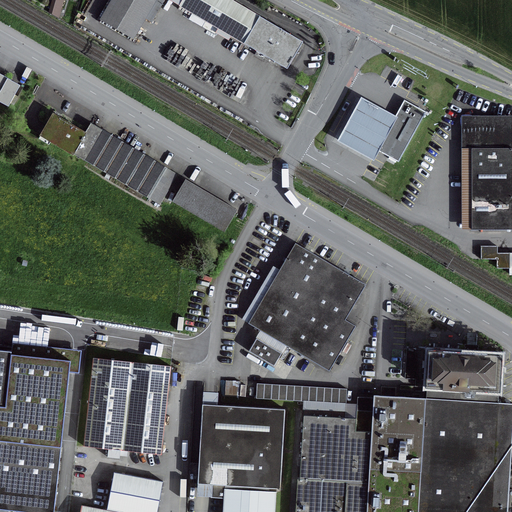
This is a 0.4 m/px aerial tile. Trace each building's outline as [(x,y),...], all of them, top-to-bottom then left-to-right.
[(155,0),(111,0),(100,20),(132,39),(155,0)] [(229,0),(181,0),(178,6),(261,55),(286,70),(302,43),(229,0)] [(0,75),(0,103),(7,107),(19,86),(0,75)] [(372,159),(377,150),(395,116),(359,97),(336,140),(372,159)] [(402,102),(395,116),(377,150),(397,161),(423,113),(402,102)] [(84,133),(52,115),(39,136),(72,155),(72,154),(148,199),(158,205),(169,187),(164,184),(171,172),(90,123),(84,133)] [(461,118),(461,129),(461,150),(471,150),(471,230),(511,230),(511,171),(511,129),(511,118),(461,118)] [(224,232),(236,210),(185,180),(172,202),(224,232)] [(344,320),(365,285),(345,274),(294,244),(247,324),(328,371),(355,326),(344,320)] [(496,246),(480,246),(480,260),(496,260),(496,269),(509,269),(509,254),(496,254),(496,246)] [(69,371),(78,372),(80,349),(13,342),(12,351),(0,350),(0,509),(6,510),(27,511),(53,511),(61,447),(69,371)] [(427,388),(426,398),(374,395),(374,398),(365,398),(357,397),(355,420),(346,420),(347,412),(303,409),(299,480),(297,479),(294,511),(507,511),(511,436),(511,404),(497,404),(498,392),(499,392),(501,355),(474,353),(406,349),(404,379),(415,380),(415,387),(427,388)] [(112,358),(111,360),(93,358),(83,447),(162,455),(171,366),(114,360),(115,359),(112,358)] [(239,382),(225,381),(224,396),(238,397),(239,382)] [(346,389),(256,384),(255,399),(345,404),(346,389)] [(210,498),(223,499),(222,511),(273,511),(275,489),(279,489),(284,410),(202,405),(197,484),(211,485),(210,498)] [(113,471),(106,510),(81,506),(79,511),(157,511),(160,501),(163,481),(113,471)]
